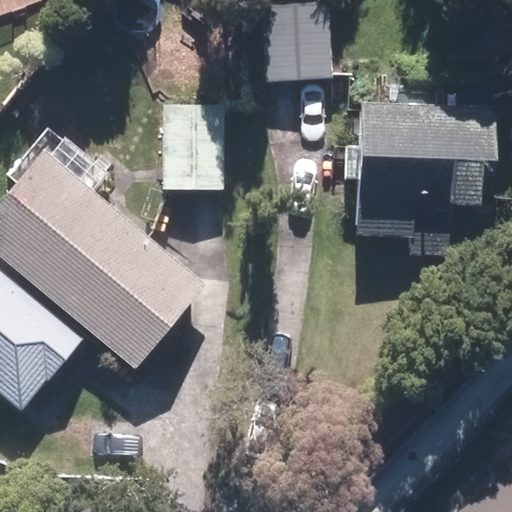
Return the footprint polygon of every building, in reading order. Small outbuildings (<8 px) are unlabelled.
[(327,7),(250,8),(251,90),(328,89),(327,7)] [(497,84),(364,83),(362,231),(412,232),(412,249),(495,250),(497,84)] [(223,92),(168,91),(166,175),(220,176),(223,92)] [(120,165),(70,123),(0,207),(0,244),(107,332),(138,294),(171,320),(205,279),(98,192),(120,165)] [(84,338),(0,269),(0,376),(31,402),(84,338)] [(511,511),(511,457),(455,509),(458,511),(511,511)]
